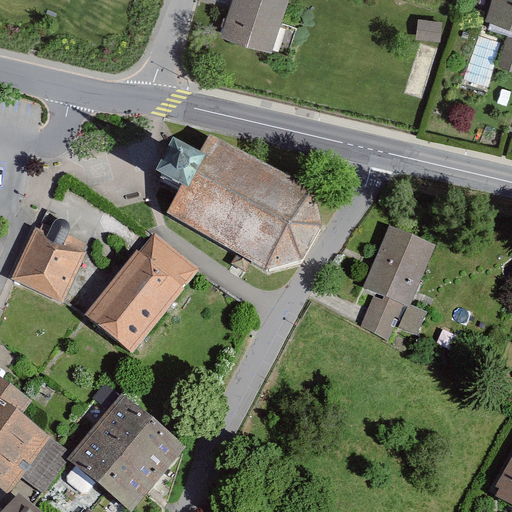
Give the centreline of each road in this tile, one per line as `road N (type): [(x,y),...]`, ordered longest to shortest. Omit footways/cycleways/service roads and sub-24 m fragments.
road 1 (residential): [(378,154),(281,318),(184,511)]
road 2 (tertiary): [(148,102),(378,154)]
road 3 (tertiary): [(0,72),(148,102)]
road 4 (tertiary): [(378,154),(511,184)]
